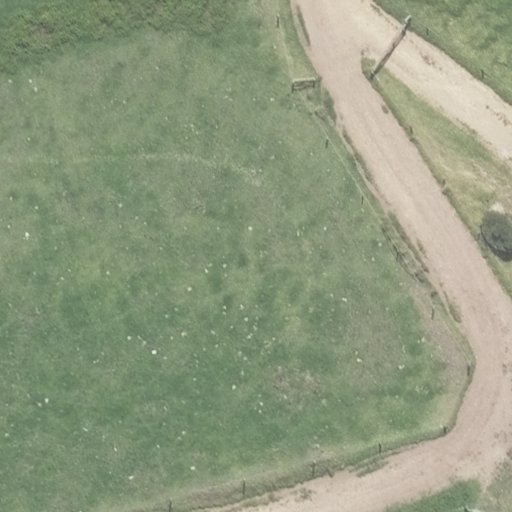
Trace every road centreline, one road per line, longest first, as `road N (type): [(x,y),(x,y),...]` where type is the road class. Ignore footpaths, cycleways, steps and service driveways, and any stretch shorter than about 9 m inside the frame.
road 1 (track): [(321,0),(354,110),(494,348),(486,422),(421,475),(283,511)]
road 2 (track): [(322,15),(391,47),(511,142)]
